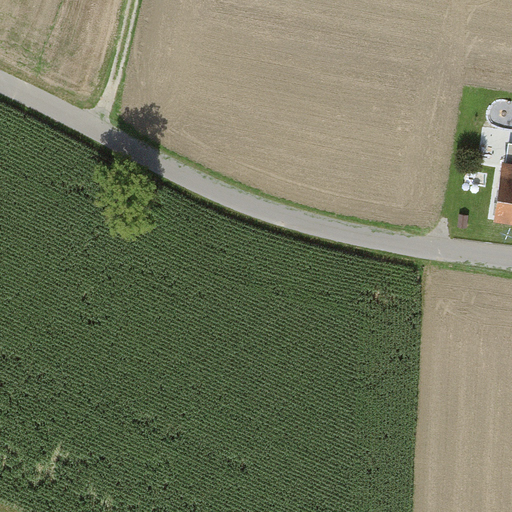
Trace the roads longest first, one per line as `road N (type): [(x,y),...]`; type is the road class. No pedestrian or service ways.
road 1 (unclassified): [(511,261),(379,242),(254,207),(0,84)]
road 2 (track): [(96,129),(122,80),(140,0)]
